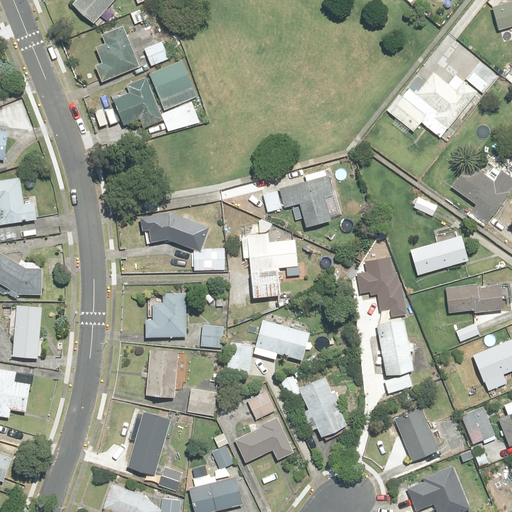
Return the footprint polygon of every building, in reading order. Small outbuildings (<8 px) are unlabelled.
[(115,0),(76,0),(71,6),(93,25),(115,0)] [(511,1),(491,7),(498,31),(511,27),(511,1)] [(143,6),(130,13),(137,27),(151,20),(143,6)] [(139,67),(122,27),(100,36),(104,45),(94,49),(100,64),(94,67),(100,83),(139,67)] [(164,40),(145,48),(153,67),(172,60),(164,40)] [(182,61),(148,75),(162,111),(196,98),(182,61)] [(481,62),(466,81),(482,93),(485,96),(500,77),(481,62)] [(448,86),(434,73),(415,95),(406,87),(385,110),(411,133),(421,122),(439,138),(477,94),(457,76),(448,86)] [(162,119),(146,78),(125,87),(128,93),(110,100),(121,127),(140,119),(143,126),(162,119)] [(0,127),(0,156),(6,158),(9,128),(0,127)] [(467,164),(451,187),(475,205),(470,212),(487,224),(511,188),(511,177),(501,170),(493,181),(467,164)] [(327,176),(279,189),(284,208),(298,205),(304,228),(329,222),(323,198),(332,196),(327,176)] [(23,206),(18,179),(0,181),(0,226),(35,221),(33,204),(23,206)] [(439,206),(420,198),(415,209),(434,217),(439,206)] [(150,244),(164,241),(199,254),(209,228),(168,213),(138,219),(141,233),(147,232),(150,244)] [(268,236),(241,238),(243,260),(248,259),(251,300),(278,298),(276,271),(296,269),(293,241),(269,243),(268,236)] [(409,252),(417,276),(467,261),(460,237),(409,252)] [(42,270),(24,270),(0,253),(0,285),(17,296),(41,297),(42,270)] [(392,305),(393,314),(409,312),(404,281),(399,282),(397,270),(392,271),(390,257),(367,260),(369,270),(358,271),(361,290),(377,288),(380,307),(392,305)] [(445,289),(448,314),(473,311),(473,314),(502,311),(498,284),(477,287),(476,285),(445,289)] [(186,337),(185,294),(161,294),(161,304),(151,305),(152,321),(145,321),(145,338),(186,337)] [(37,360),(41,308),(15,306),(11,358),(37,360)] [(262,320),(254,348),(301,361),(309,333),(262,320)] [(403,320),(375,325),(377,337),(368,338),(372,358),(381,356),(385,377),(413,372),(409,353),(413,352),(411,344),(408,345),(403,320)] [(227,324),(204,323),(203,347),(226,348),(227,324)] [(477,324),(457,331),(462,342),(482,336),(477,324)] [(511,339),(471,354),(485,392),(506,385),(502,374),(511,370),(511,339)] [(174,399),(177,353),(148,351),(145,397),(174,399)] [(16,373),(0,370),(0,417),(8,419),(9,412),(25,414),(29,385),(14,383),(16,373)] [(411,374),(386,381),(390,395),(415,388),(411,374)] [(324,379),(298,390),(307,411),(297,415),(305,434),(316,429),(320,438),(346,427),(335,402),(339,401),(336,393),(332,395),(324,379)] [(220,391),(192,387),(189,412),(216,416),(220,391)] [(268,390),(248,399),(257,419),(277,410),(268,390)] [(485,405),(463,414),(475,443),(482,440),(497,434),(485,405)] [(438,450),(420,408),(393,419),(410,462),(438,450)] [(511,413),(496,419),(507,447),(511,445),(511,413)] [(153,477),(169,422),(143,414),(127,469),(153,477)] [(458,415),(441,422),(452,451),(470,444),(458,415)] [(261,428),(234,440),(244,464),(271,452),(276,463),(293,455),(276,417),(260,424),(261,428)] [(227,445),(213,451),(222,468),(235,462),(227,445)] [(477,458),(473,449),(461,454),(465,463),(477,458)] [(12,460),(0,455),(0,482),(3,484),(12,460)] [(186,472),(167,466),(161,486),(181,492),(186,472)] [(462,511),(469,509),(452,466),(422,477),(423,481),(405,488),(414,511),(432,504),(435,511),(462,511)] [(189,488),(194,511),(216,511),(242,506),(235,478),(189,488)] [(103,510),(109,511),(159,511),(161,511),(144,497),(111,486),(103,510)] [(163,509),(163,510),(162,511),(181,511),(183,499),(164,498),(163,509)]
